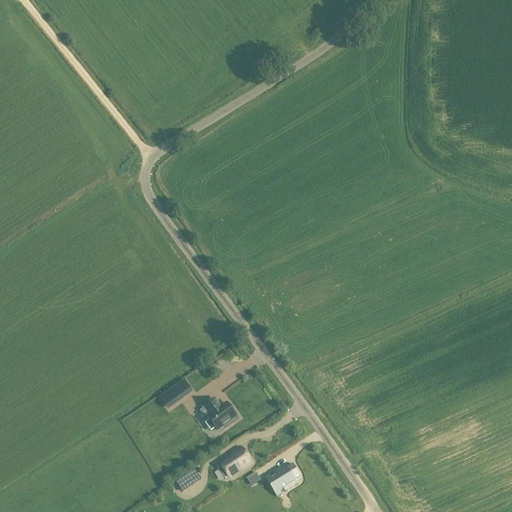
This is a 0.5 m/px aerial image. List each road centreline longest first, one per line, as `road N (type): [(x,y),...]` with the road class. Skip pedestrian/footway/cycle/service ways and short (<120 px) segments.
road 1 (unclassified): [(375,511),(149,198),(145,180),(158,151),(341,35),(375,0)]
road 2 (track): [(151,157),(23,0)]
